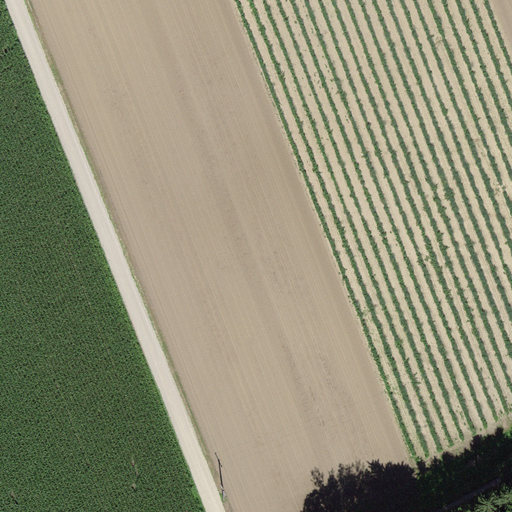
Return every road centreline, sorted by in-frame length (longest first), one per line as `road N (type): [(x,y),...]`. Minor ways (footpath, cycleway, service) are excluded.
road 1 (track): [(219,511),(14,0)]
road 2 (track): [(511,440),(404,511)]
